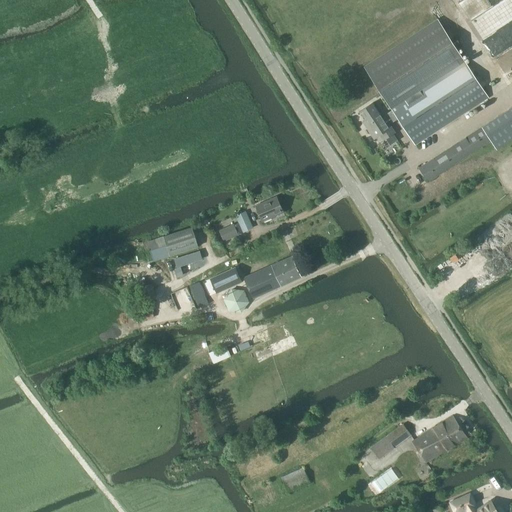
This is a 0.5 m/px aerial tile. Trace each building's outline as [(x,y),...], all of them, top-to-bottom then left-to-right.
[(438,20),(365,67),(390,106),(461,61),(463,59),(438,20)] [(461,61),(390,106),(415,144),(488,97),(463,59),(461,61)] [(373,103),(360,112),(368,124),(366,126),(375,139),(383,133),(386,138),(396,132),(390,124),(398,119),(392,110),(382,117),(373,103)] [(511,107),(481,128),(490,141),(491,140),(496,149),(511,138),(511,107)] [(490,141),(481,128),(419,168),(428,181),(490,141)] [(277,197),(256,206),(263,221),(283,212),(277,197)] [(246,211),(235,216),(242,233),(253,228),(246,211)] [(233,224),(218,231),(224,242),(238,236),(233,224)] [(198,248),(192,229),(164,238),(170,256),(170,257),(198,248)] [(170,256),(164,238),(147,244),(153,262),(170,256)] [(301,278),(292,256),(272,265),(281,286),(301,278)] [(281,287),(281,286),(272,265),(244,277),(254,299),(281,287)] [(244,283),(237,266),(204,280),(211,296),(244,283)] [(209,304),(200,282),(190,286),(199,308),(209,304)] [(242,291),(231,290),(224,299),(228,309),(240,311),(246,301),(242,291)] [(287,293),(281,296),(283,302),(289,300),(287,293)] [(266,329),(249,336),(253,347),(271,340),(266,329)] [(292,333),(253,351),(258,363),(298,345),(292,333)] [(249,336),(225,346),(230,357),(253,347),(249,336)] [(225,346),(209,353),(213,363),(230,357),(225,346)] [(432,428),(412,441),(425,462),(446,450),(467,436),(453,415),(432,428)] [(403,424),(382,439),(372,447),(380,458),(411,435),(403,424)] [(496,511),(489,501),(475,510),(472,505),(474,504),(469,493),(449,502),(453,511),(458,511),(465,510),(466,511),(496,511)]
